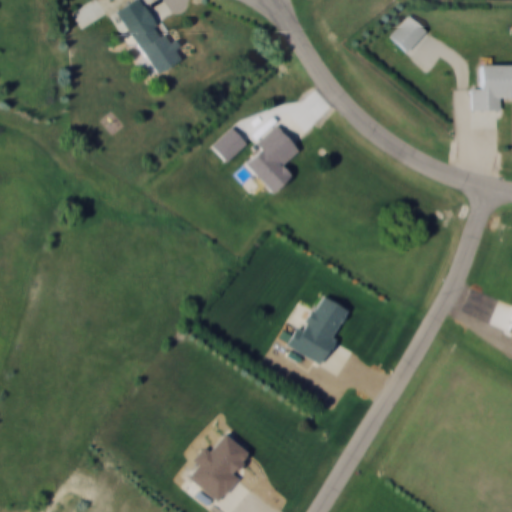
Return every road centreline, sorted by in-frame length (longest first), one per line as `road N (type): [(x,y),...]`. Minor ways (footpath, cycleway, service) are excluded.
road 1 (residential): [(315,511),(446,300),(485,187)]
road 2 (residential): [(279,0),(308,56),(356,118),(402,149),(511,191)]
